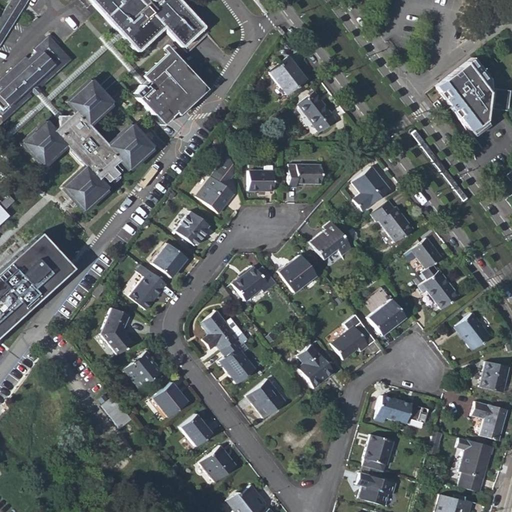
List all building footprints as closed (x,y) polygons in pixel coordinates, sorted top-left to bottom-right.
[(0,42),(26,0),(10,0),(3,11),(0,15),(0,42)] [(84,0),(89,6),(91,4),(134,51),(161,26),(175,41),(173,43),(183,54),(185,53),(186,53),(206,33),(200,27),(175,0),(84,0)] [(59,68),(67,60),(47,37),(33,50),(35,51),(27,59),(25,57),(12,69),(11,67),(6,72),(7,73),(0,79),(0,120),(1,122),(18,106),(18,105),(29,95),(27,93),(30,91),(34,96),(35,95),(39,91),(35,86),(38,84),(39,86),(54,72),(55,74),(60,69),(59,68)] [(204,95),(169,56),(141,82),(144,85),(131,97),(160,129),(173,117),(176,120),(204,95)] [(284,95),(304,79),(286,57),(266,72),(284,95)] [(480,70),(471,57),(465,62),(475,74),(480,70)] [(492,106),(494,89),(487,88),(488,80),(480,70),(475,74),(465,62),(434,86),(471,134),(485,124),(482,120),(484,108),(491,109),(492,106)] [(86,124),(108,103),(87,81),(65,101),(73,111),(67,116),(61,116),(60,113),(59,114),(57,112),(53,115),(55,117),(55,118),(57,119),(57,126),(51,131),(42,122),(20,142),(40,165),(63,144),(83,166),(60,187),(81,210),(104,189),(95,180),(100,175),(106,182),(110,179),(113,182),(119,177),(115,173),(119,170),(112,164),(117,160),(126,169),(149,148),(128,125),(105,146),(86,124)] [(507,104),(509,91),(494,89),(492,106),(496,107),(497,102),(507,104)] [(35,95),(53,115),(57,112),(39,91),(35,95)] [(317,133),(334,120),(313,92),(296,104),(317,133)] [(210,178),(195,197),(215,213),(225,201),(226,201),(231,194),(222,187),(227,180),(233,173),(226,155),(214,170),(209,177),(210,178)] [(319,184),(319,165),(287,164),(286,187),(294,187),(295,184),(319,184)] [(368,205),(388,190),(370,166),(350,182),(358,193),(351,199),(360,211),(368,205)] [(272,191),(272,171),(246,170),(246,191),(272,191)] [(394,207),(393,208),(387,200),(369,214),(375,222),(377,221),(393,243),(411,229),(394,207)] [(0,328),(0,332),(70,268),(38,233),(0,267),(0,222),(8,216),(0,207),(0,268),(36,236),(65,268),(0,328)] [(201,234),(208,225),(188,211),(173,231),(191,244),(200,233),(201,234)] [(340,256),(350,248),(329,221),(321,227),(323,229),(307,242),(321,260),(335,249),(340,256)] [(0,328),(65,268),(36,236),(0,268),(0,328)] [(431,265),(439,258),(424,238),(409,249),(415,257),(423,269),(419,272),(425,280),(436,271),(431,265)] [(178,266),(184,258),(164,243),(149,263),(167,277),(176,265),(178,266)] [(403,255),(408,262),(415,257),(409,249),(403,255)] [(116,261),(119,264),(125,256),(121,253),(116,261)] [(292,292),(313,276),(297,255),(290,260),(292,262),(285,267),(284,265),(276,271),(292,292)] [(251,266),(230,283),(244,301),(259,289),(262,292),(268,287),(275,282),(261,264),(254,269),(251,266)] [(144,310),(159,291),(164,284),(140,265),(135,272),(142,277),(126,297),(144,310)] [(440,310),(457,296),(437,270),(436,271),(425,280),(416,286),(421,293),(425,290),(440,310)] [(95,298),(103,288),(98,283),(90,294),(95,298)] [(379,336),(403,317),(389,299),(365,317),(379,336)] [(121,331),(128,315),(109,308),(98,333),(115,355),(130,343),(121,331)] [(214,311),(198,323),(207,334),(200,340),(208,349),(214,344),(219,350),(235,338),(240,334),(229,320),(224,324),(214,311)] [(470,351),(488,336),(470,312),(453,325),(464,338),(462,340),(470,351)] [(359,351),(367,345),(373,340),(353,314),(342,323),(346,329),(328,343),(341,360),(357,348),(359,351)] [(236,347),(240,344),(235,338),(219,350),(223,357),(217,361),(235,384),(254,369),(236,347)] [(323,361),(309,345),(295,356),(301,363),(296,367),(312,388),(326,377),(317,365),(323,361)] [(147,360),(150,357),(145,351),(121,369),(137,389),(157,373),(147,360)] [(317,365),(326,377),(332,373),(323,361),(317,365)] [(501,393),(507,367),(483,361),(477,387),(501,393)] [(262,418),(283,401),(266,379),(244,396),(262,418)] [(174,390),(175,389),(169,382),(150,397),(166,417),(185,402),(179,394),(178,395),(174,390)] [(131,403),(125,395),(117,401),(124,409),(131,403)] [(420,407),(409,404),(379,395),(374,414),(384,417),(404,423),(406,424),(408,419),(421,423),(424,413),(418,412),(420,407)] [(485,404),(473,401),(469,415),(482,419),(477,436),(497,441),(505,409),(485,404)] [(193,447),(209,434),(193,414),(177,427),(193,447)] [(372,420),(382,423),(384,417),(374,414),(372,420)] [(438,442),(440,433),(432,430),(429,439),(438,442)] [(385,465),(392,441),(368,434),(361,459),(385,465)] [(463,450),(457,472),(460,473),(458,480),(456,487),(478,493),(480,486),(488,454),(491,454),(492,447),(458,438),(455,448),(463,450)] [(434,456),(438,442),(429,439),(428,444),(425,453),(434,456)] [(213,482),(234,465),(218,445),(197,462),(213,482)] [(391,495),(394,482),(356,473),(353,484),(360,486),(356,499),(383,506),(386,494),(391,495)] [(232,511),(251,511),(263,502),(250,484),(237,495),(241,499),(230,508),(232,511)] [(224,500),(230,508),(241,499),(237,495),(235,492),(224,500)] [(453,494),(451,498),(437,494),(434,504),(437,504),(435,511),(432,511),(431,511),(468,511),(471,502),(461,499),(461,496),(453,494)] [(261,506),(265,503),(263,502),(251,511),(271,511),(268,508),(264,510),(261,506)]
